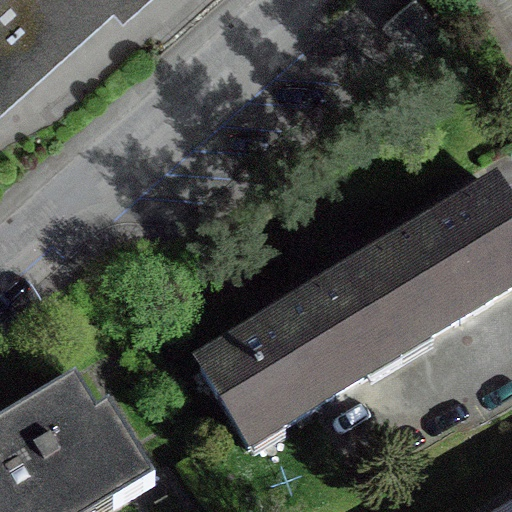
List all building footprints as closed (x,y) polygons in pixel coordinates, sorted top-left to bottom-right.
[(0,0),(0,92),(106,0),(0,0)] [(410,61),(441,35),(412,1),(381,28),(410,61)] [(394,367),(511,295),(511,226),(494,198),(345,287),(394,367)] [(245,457),(394,367),(345,287),(196,377),(245,457)] [(0,511),(116,511),(149,493),(104,418),(92,425),(71,389),(0,431),(0,511)]
